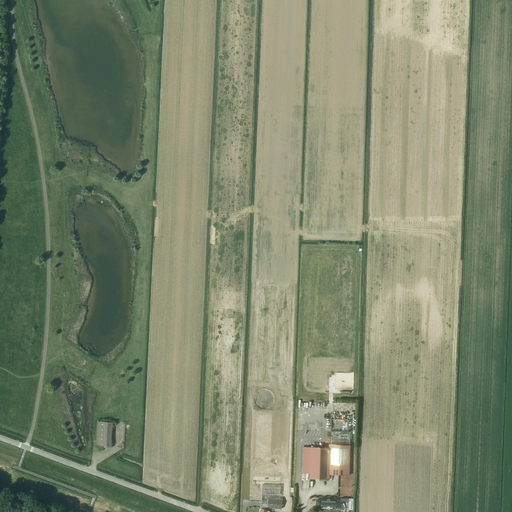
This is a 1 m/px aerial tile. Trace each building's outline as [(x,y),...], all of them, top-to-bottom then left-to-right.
[(96,447),(111,447),(112,422),(97,422),(96,447)] [(323,447),(322,464),(349,465),(350,445),(330,444),(330,448),(323,447)] [(349,465),(322,464),(323,447),(310,447),(309,478),(329,479),(329,474),(349,475),(349,465)] [(262,501),(261,508),(267,510),(267,508),(268,508),(281,509),(282,498),(280,498),(280,486),(262,485),(262,501)] [(330,500),(330,499),(327,499),(327,500),(316,500),(316,506),(327,507),(327,506),(329,506),(329,507),(335,507),(335,508),(343,508),(342,504),(342,503),(341,503),(341,501),(330,500)]
